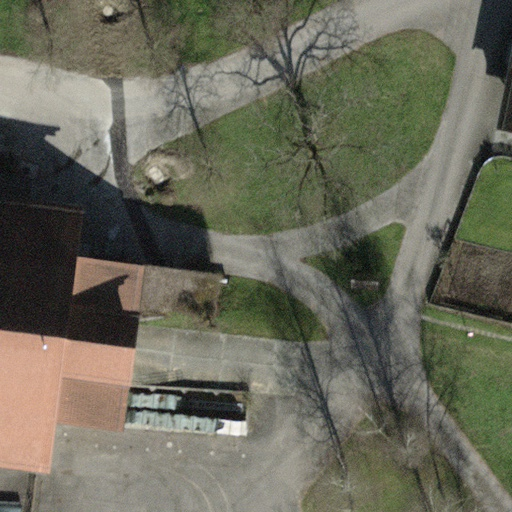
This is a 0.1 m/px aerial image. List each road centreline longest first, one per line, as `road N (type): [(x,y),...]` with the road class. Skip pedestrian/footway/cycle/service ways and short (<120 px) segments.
road 1 (track): [(502,511),(407,377),(403,309),(489,0)]
road 2 (track): [(0,107),(152,110),(385,0)]
